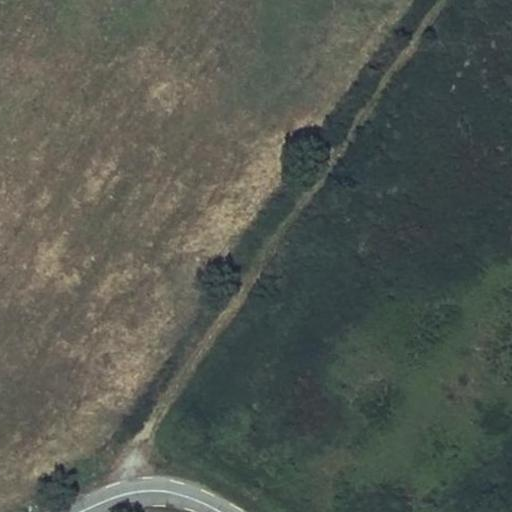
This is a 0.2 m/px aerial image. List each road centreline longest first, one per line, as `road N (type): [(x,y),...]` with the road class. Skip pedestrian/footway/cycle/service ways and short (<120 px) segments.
road 1 (track): [(126,495),(141,433),(433,0)]
road 2 (unclassified): [(83,511),(157,490),(219,511)]
